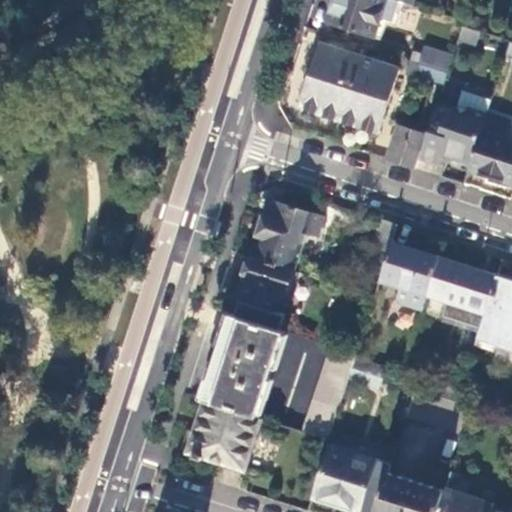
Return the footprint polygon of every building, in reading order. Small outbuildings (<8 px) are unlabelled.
[(393,21),(400,0),(335,0),(328,22),(375,37),(382,18),(393,21)] [(463,25),(457,43),(477,50),(483,32),(463,25)] [(300,107),(379,132),(399,68),(321,43),(300,107)] [(448,73),(453,55),(424,46),(418,63),(419,64),(448,73)] [(448,73),(419,64),(417,72),(445,82),(448,73)] [(487,115),(492,100),(462,91),(458,105),(487,115)] [(482,131),(487,115),(458,105),(448,110),(437,105),(427,135),(422,151),(440,157),(442,152),(472,161),(482,131)] [(399,126),(388,159),(401,163),(417,168),(422,151),(427,135),(399,126)] [(511,183),(511,141),(482,131),(472,161),(469,169),(511,183)] [(252,255),(295,269),(307,232),(318,235),(323,217),(270,200),(252,255)] [(398,225),(381,219),(373,244),(390,249),(392,241),(398,225)] [(392,241),(390,249),(379,282),(398,288),(399,285),(428,294),(440,256),(392,241)] [(286,314),(277,311),(283,292),(287,293),(295,269),(252,255),(238,298),(242,300),(237,315),(281,330),(286,314)] [(440,256),(428,294),(485,312),(497,275),(440,256)] [(511,280),(497,275),(485,312),(477,336),(511,348),(511,280)] [(397,297),(402,303),(423,310),(428,294),(399,285),(398,288),(399,289),(397,297)] [(237,315),(233,314),(206,399),(258,416),(285,331),(281,330),(237,315)] [(352,368),(356,354),(331,346),(302,431),(329,439),(352,368)] [(472,407),(415,389),(406,417),(463,435),(472,407)] [(258,416),(206,399),(195,434),(190,450),(192,453),(197,458),(204,460),(205,457),(246,471),(262,418),(258,416)] [(377,459),(330,444),(312,497),(360,511),(377,459)] [(377,459),(360,511),(375,511),(389,471),(391,464),(377,459)] [(389,471),(375,511),(438,511),(446,490),(389,471)] [(491,511),(493,508),(494,504),(446,489),(446,490),(438,511),(491,511)]
